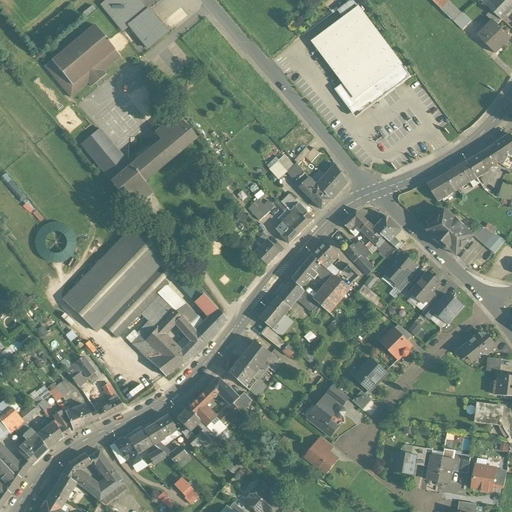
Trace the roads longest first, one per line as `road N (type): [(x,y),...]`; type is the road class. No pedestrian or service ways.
road 1 (secondary): [(13,511),(65,452),(176,392),(326,218),(374,190)]
road 2 (tertiary): [(374,190),(210,0)]
road 3 (residential): [(491,305),(436,348),(355,441)]
road 4 (secondary): [(374,190),(466,144),(511,93)]
road 5 (residential): [(483,296),(374,190)]
road 6 (track): [(57,292),(0,183)]
